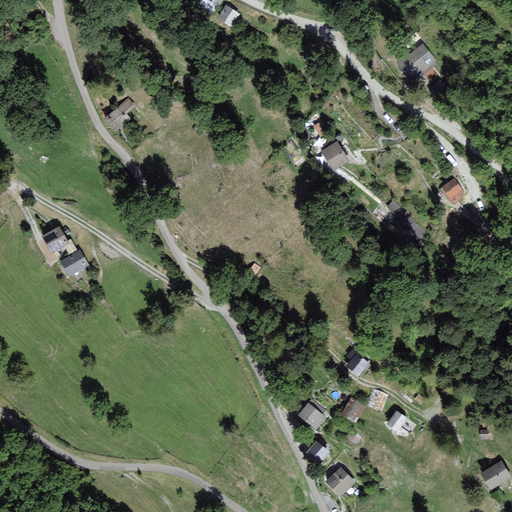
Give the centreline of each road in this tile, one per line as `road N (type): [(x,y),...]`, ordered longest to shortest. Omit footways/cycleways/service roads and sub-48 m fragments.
road 1 (unclassified): [(58,0),(98,129),(136,174),(180,263),(245,340),(324,511)]
road 2 (track): [(511,188),(472,142),(376,84),(328,31),(250,0)]
road 3 (track): [(211,299),(194,297),(19,187),(14,192),(35,229)]
road 4 (unclassified): [(247,511),(177,470),(78,460),(0,413)]
road 5 (track): [(413,106),(459,160),(478,211)]
